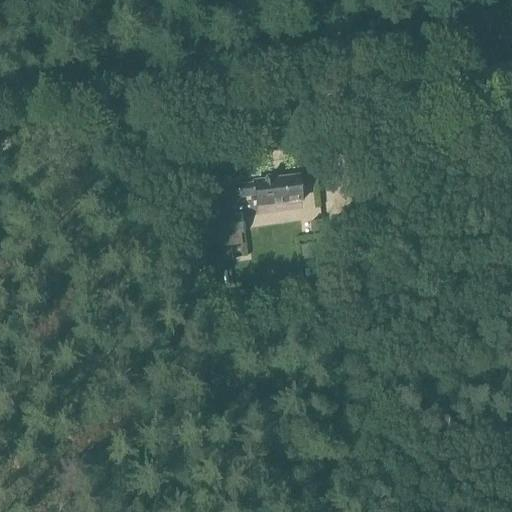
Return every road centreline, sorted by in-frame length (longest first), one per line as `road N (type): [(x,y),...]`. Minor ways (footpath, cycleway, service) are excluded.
road 1 (track): [(0,146),(511,68)]
road 2 (track): [(382,511),(327,100)]
